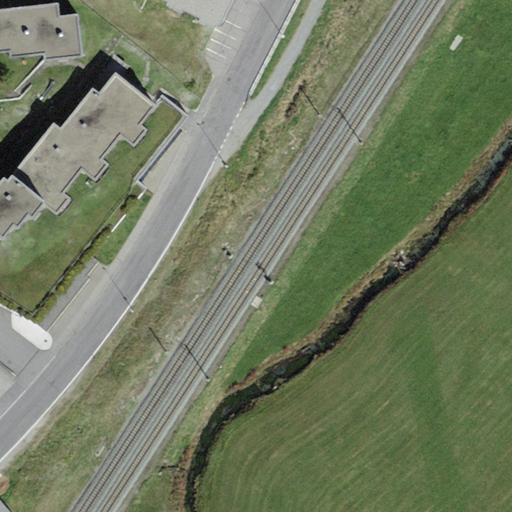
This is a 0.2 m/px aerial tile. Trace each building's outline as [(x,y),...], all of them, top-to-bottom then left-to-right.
[(232,0),(160,0),(218,29),(232,0)] [(59,3),(0,10),(0,52),(11,51),(11,58),(45,54),(46,60),(83,56),(78,15),(61,17),(59,3)] [(141,126),(157,107),(115,74),(99,94),(93,89),(60,129),(54,124),(11,178),(44,204),(58,215),(71,199),(63,194),(82,170),(96,181),(109,165),(102,159),(121,135),(135,146),(147,131),(141,126)] [(0,235),(4,238),(14,226),(18,229),(28,216),(32,219),(44,204),(11,178),(8,181),(5,178),(0,183),(0,235)] [(0,511),(10,511),(0,500),(0,511)]
